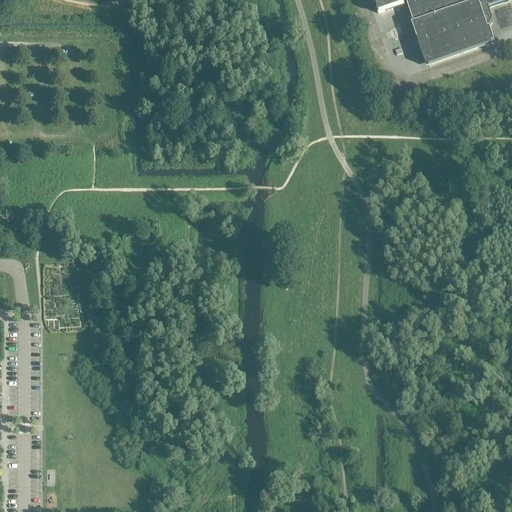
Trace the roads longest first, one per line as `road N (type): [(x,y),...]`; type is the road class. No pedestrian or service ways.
road 1 (unknown): [(345,511),(330,380),(344,166),(320,0)]
road 2 (residential): [(19,511),(21,263),(0,263)]
